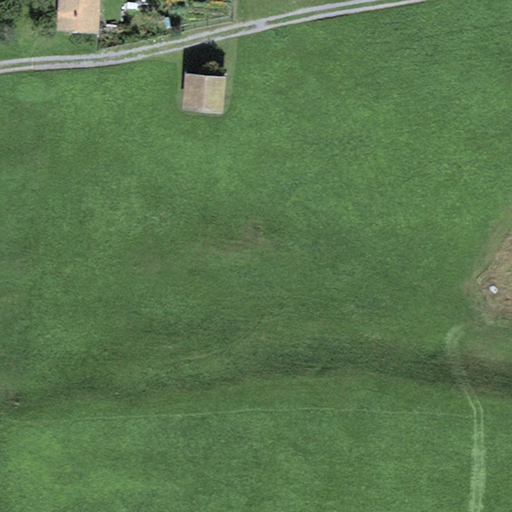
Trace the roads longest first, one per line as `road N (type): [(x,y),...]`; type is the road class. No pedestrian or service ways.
road 1 (track): [(262,25),(314,66),(434,292),(478,337),(511,342)]
road 2 (track): [(262,25),(151,51),(0,69)]
road 3 (track): [(392,0),(262,25)]
